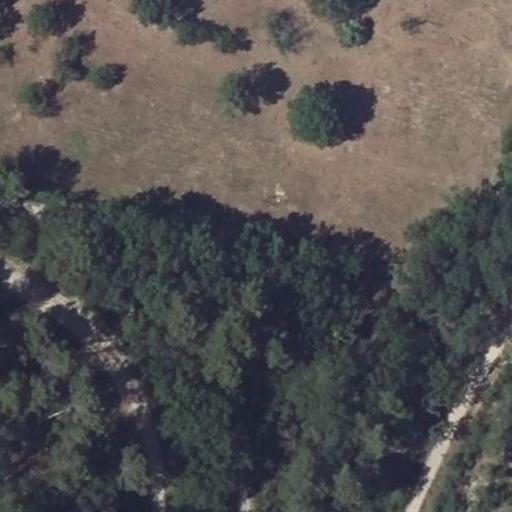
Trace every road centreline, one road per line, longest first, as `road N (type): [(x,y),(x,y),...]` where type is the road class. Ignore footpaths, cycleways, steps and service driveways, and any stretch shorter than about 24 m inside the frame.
road 1 (unclassified): [(246,511),(192,331),(137,275),(92,244),(0,202)]
road 2 (track): [(159,511),(146,418),(126,378),(102,344),(0,280)]
road 3 (track): [(511,334),(464,407),(413,511)]
